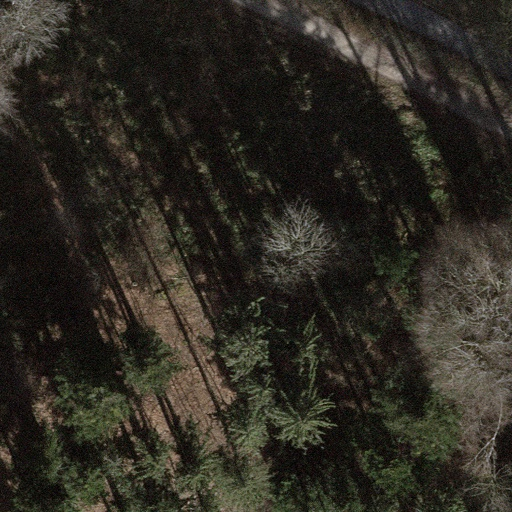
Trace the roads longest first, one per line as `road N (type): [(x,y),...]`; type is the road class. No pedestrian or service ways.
road 1 (track): [(511,124),(266,0)]
road 2 (unknown): [(364,0),(511,74)]
